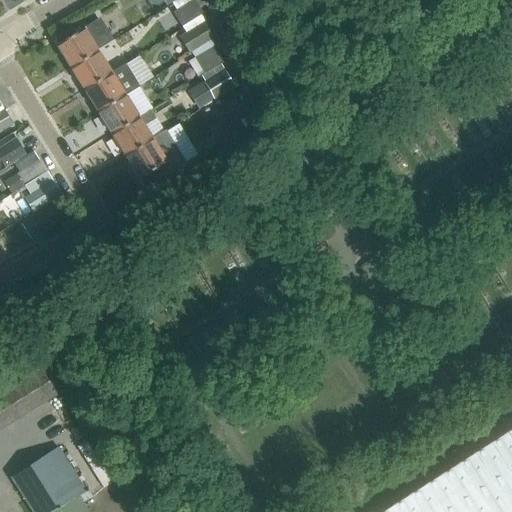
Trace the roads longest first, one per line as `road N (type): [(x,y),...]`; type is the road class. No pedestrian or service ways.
road 1 (residential): [(0,280),(99,219),(0,57)]
road 2 (residential): [(318,170),(246,0)]
